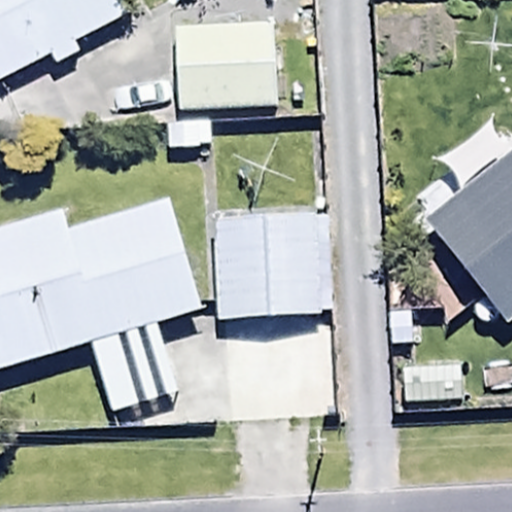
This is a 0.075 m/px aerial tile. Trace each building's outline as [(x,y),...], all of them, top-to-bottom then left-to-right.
[(111,0),(0,0),(0,87),(46,63),(51,73),(75,60),(71,51),(124,22),(111,0)] [(271,22),(173,24),(175,107),(273,105),(271,22)] [(511,150),(506,156),(457,200),(420,230),(501,332),(511,322),(511,150)] [(56,220),(0,238),(0,374),(83,348),(86,359),(105,353),(102,345),(193,316),(159,207),(62,238),(56,220)] [(324,214),(204,217),(206,329),(327,327),(324,214)] [(454,372),(396,372),(396,409),(454,409),(454,372)]
